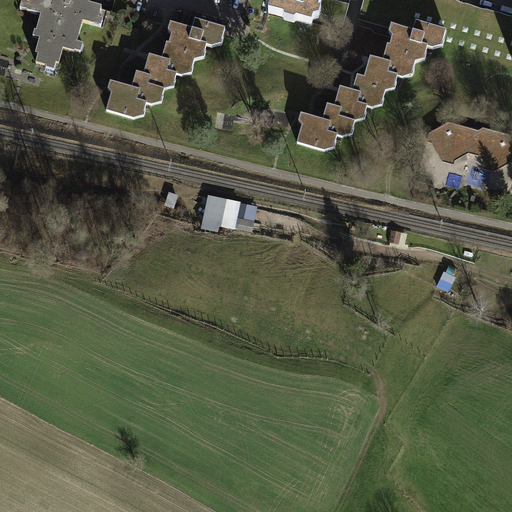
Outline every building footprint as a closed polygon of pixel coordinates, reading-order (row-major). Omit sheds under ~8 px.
[(65,0),(42,0),(41,2),(34,0),(30,0),(30,2),(28,2),(27,5),(29,5),(27,12),(41,16),(36,33),(41,34),(36,54),(38,55),(36,63),(46,66),(45,71),(53,73),(56,63),(59,64),(63,49),(75,53),(83,23),(94,26),(96,19),(99,20),(102,9),(89,6),(90,2),(83,0),(82,0),(73,0),(72,5),(70,5),(71,1),(67,0),(66,4),(65,3),(65,0)] [(272,0),(269,13),(312,25),(316,12),(318,12),(321,0),(272,0)] [(133,18),(136,10),(128,7),(125,16),(133,18)] [(169,45),(182,49),(180,57),(194,61),(197,53),(204,55),(207,46),(212,48),(215,40),(222,42),(225,29),(195,21),(192,31),(175,26),(169,45)] [(416,23),(413,33),(396,28),(390,47),(403,51),(401,59),(415,63),(418,55),(425,57),(427,49),(433,50),(435,41),(443,43),(446,31),(416,23)] [(144,75),(143,76),(150,78),(148,85),(164,90),(167,82),(174,84),(177,75),(182,77),(184,68),(192,70),(194,61),(180,57),(182,49),(169,45),(167,44),(162,60),(149,56),(144,75)] [(370,58),(364,78),(371,80),(369,88),(385,92),(388,84),(395,86),(398,78),(403,79),(406,70),(413,72),(415,63),(401,59),(403,51),(390,47),(388,46),(383,62),(370,58)] [(106,112),(134,120),(137,111),(144,113),(146,104),(152,106),(155,97),(162,99),(164,90),(148,85),(150,78),(143,76),(144,75),(136,73),(132,88),(115,83),(106,112)] [(335,107),(334,108),(341,110),(339,117),(355,122),(358,114),(365,116),(367,108),(373,109),(375,100),(383,102),(385,92),(369,88),(371,80),(364,78),(357,76),(353,92),(340,88),(335,107)] [(305,118),(297,144),(325,152),(328,143),(335,145),(337,137),(343,138),(345,129),(353,131),(355,122),(339,117),(341,110),(334,108),(335,107),(327,105),(323,121),(309,117),(305,116),(305,118)] [(449,125),(431,134),(429,141),(435,143),(445,159),(453,162),(454,159),(471,149),(479,151),(487,163),(486,167),(494,169),(510,160),(511,159),(511,142),(508,137),(474,127),(473,131),(449,125)] [(236,219),(239,205),(209,198),(202,228),(219,230),(219,226),(233,229),(233,228),(252,231),(253,222),(236,219)] [(256,209),(239,205),(236,219),(253,222),(256,209)] [(397,243),(399,234),(393,233),(391,242),(397,243)] [(450,291),(451,287),(441,282),(439,286),(450,291)]
